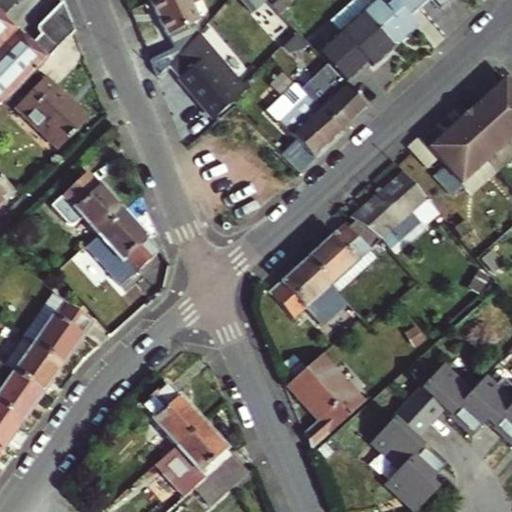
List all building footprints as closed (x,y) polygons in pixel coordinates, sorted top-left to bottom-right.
[(0,0),(0,15),(15,0),(0,0)] [(152,0),(178,57),(189,44),(200,32),(195,23),(201,20),(199,16),(213,9),(208,0),(152,0)] [(267,0),(244,0),(262,19),(274,7),(267,0)] [(366,61),(390,41),(362,8),(355,0),(340,0),(320,18),(329,28),(309,45),(329,65),(338,74),(360,54),(366,61)] [(371,0),(362,8),(390,41),(412,22),(406,14),(418,4),(414,0),(371,0)] [(64,3),(26,43),(47,62),(76,32),(64,3)] [(0,111),(47,62),(26,43),(1,20),(0,18),(0,111)] [(215,118),(238,99),(208,65),(189,44),(178,57),(170,66),(215,118)] [(208,65),(238,99),(248,90),(219,56),(208,65)] [(317,108),(342,134),(370,107),(338,74),(329,65),(317,75),(333,93),(317,108)] [(88,122),(45,79),(16,108),(59,151),(88,122)] [(511,140),(511,87),(506,80),(429,149),(463,184),(511,140)] [(297,86),(287,95),(296,105),(306,96),(297,86)] [(287,95),(269,111),(296,140),(313,158),(314,159),(342,134),(317,108),(306,96),(296,105),(287,95)] [(313,158),(296,140),(280,155),(297,172),(313,158)] [(100,184),(88,171),(52,204),(72,226),(76,226),(82,221),(72,210),(100,184)] [(404,173),(353,219),(382,240),(426,200),(404,173)] [(0,181),(0,207),(13,194),(0,181)] [(72,210),(82,221),(98,238),(126,212),(100,184),(72,210)] [(435,211),(426,200),(382,240),(395,249),(435,211)] [(98,238),(120,262),(148,236),(126,212),(98,238)] [(343,229),(309,261),(332,288),(367,256),(343,229)] [(148,236),(120,262),(133,276),(161,250),(148,236)] [(332,288),(309,261),(282,285),(306,311),(332,288)] [(306,311),(282,285),(272,295),(295,321),(306,311)] [(55,311),(63,300),(55,294),(23,338),(24,339),(62,366),(86,331),(55,311)] [(93,321),(63,300),(55,311),(86,331),(93,321)] [(42,394),(62,366),(24,339),(5,367),(11,372),(42,394)] [(331,366),(323,356),(289,386),(298,396),(331,366)] [(298,396),(300,399),(319,420),(303,433),(311,452),(314,449),(364,404),(331,366),(298,396)] [(5,367),(0,373),(0,386),(11,372),(5,367)] [(444,367),(408,404),(432,426),(445,412),(451,418),(473,395),(444,367)] [(11,372),(0,386),(0,406),(22,422),(42,394),(11,372)] [(473,395),(451,418),(473,438),(487,424),(493,429),(511,409),(511,386),(505,380),(497,388),(488,379),(473,395)] [(140,409),(151,422),(180,397),(168,384),(140,409)] [(180,397),(151,422),(175,449),(204,423),(180,397)] [(374,441),(403,469),(425,446),(419,440),(432,426),(408,404),(374,441)] [(22,422),(0,406),(0,448),(2,450),(22,422)] [(511,409),(493,429),(511,446),(511,409)] [(205,483),(234,458),(204,423),(175,449),(205,483)] [(388,484),(417,511),(441,488),(433,481),(447,466),(425,446),(403,469),(388,484)] [(175,449),(168,455),(198,489),(205,483),(175,449)] [(234,458),(205,483),(198,489),(197,490),(214,509),(234,491),(251,477),(234,458)]
